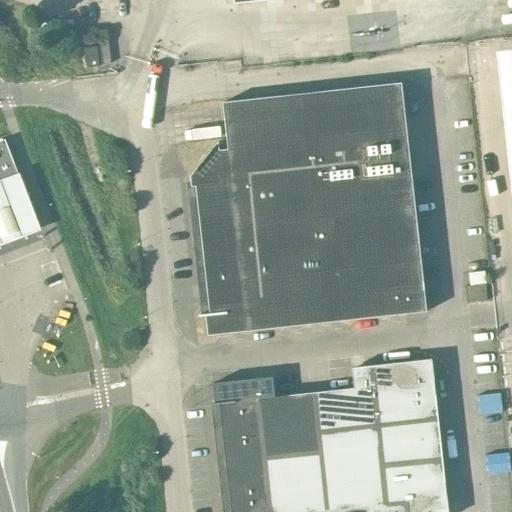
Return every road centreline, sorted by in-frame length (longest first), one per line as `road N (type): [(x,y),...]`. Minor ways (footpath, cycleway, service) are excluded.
road 1 (unclassified): [(2,100),(128,87),(165,365)]
road 2 (unclassified): [(165,365),(457,326)]
road 3 (unknown): [(443,0),(427,11),(256,29)]
road 4 (unclassified): [(0,425),(165,365)]
road 5 (unclassified): [(165,365),(181,511)]
